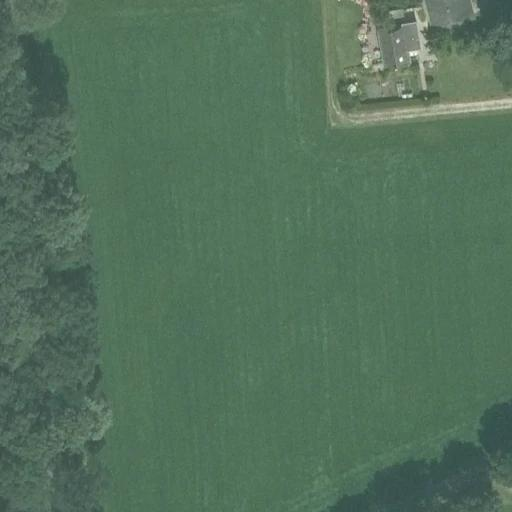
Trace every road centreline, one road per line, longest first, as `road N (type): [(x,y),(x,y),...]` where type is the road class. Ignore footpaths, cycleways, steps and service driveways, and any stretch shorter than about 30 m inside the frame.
road 1 (unclassified): [(55,511),(12,0)]
road 2 (track): [(328,0),(340,109),(367,116),(511,103)]
road 3 (track): [(511,461),(392,511)]
